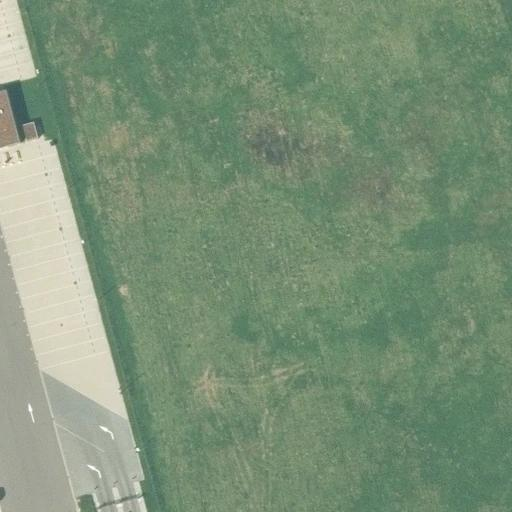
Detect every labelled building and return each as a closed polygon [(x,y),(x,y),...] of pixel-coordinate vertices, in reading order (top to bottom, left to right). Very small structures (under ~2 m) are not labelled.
[(263,0),(239,0),(229,3),(235,26),(268,17),(263,0)] [(378,0),(375,0),(351,23),(369,41),(394,16),(378,0)] [(394,16),(369,41),(385,58),(410,33),(394,16)] [(268,17),(235,26),(241,49),(274,40),(268,17)] [(410,33),(385,58),(402,75),(427,51),(410,33)] [(274,40),(241,49),(247,72),(281,63),(274,40)] [(427,51),(402,75),(418,92),(443,68),(427,51)] [(281,63),(247,72),(253,95),(287,86),(281,63)] [(443,68),(418,92),(435,109),(460,85),(443,68)] [(460,85),(435,109),(452,126),(458,150),(491,141),(483,110),(460,85)] [(287,86),(253,95),(263,131),(270,139),(295,114),(294,113),(287,86)] [(6,90),(0,91),(0,147),(20,142),(6,90)] [(295,114),(270,139),(286,156),(312,132),(295,114)] [(312,132),(286,156),(303,173),(328,149),(312,132)] [(179,270),(136,282),(170,411),(213,400),(228,458),(286,443),(270,382),(275,381),(269,360),(263,362),(204,138),(147,154),(179,270)] [(491,141),(458,150),(464,173),(498,164),(491,141)] [(328,149),(303,173),(319,190),(345,166),(328,149)] [(498,164),(464,173),(470,196),(504,187),(498,164)] [(345,166),(319,190),(336,207),(361,182),(345,166)] [(361,182),(336,207),(352,224),(378,200),(361,182)] [(504,187),(470,196),(476,219),(510,210),(504,187)] [(378,200),(352,224),(369,241),(394,217),(378,200)] [(511,217),(510,210),(476,219),(483,242),(511,234),(511,217)] [(394,217),(369,241),(386,260),(412,235),(394,217)] [(511,234),(483,242),(489,266),(511,259),(511,234)] [(331,250),(297,259),(303,283),(337,274),(331,250)] [(434,259),(409,283),(426,300),(451,277),(434,259)] [(337,274),(303,283),(309,306),(343,297),(337,274)] [(451,277),(426,300),(442,317),(468,294),(451,277)] [(468,294),(442,317),(459,335),(484,311),(468,294)] [(343,297),(309,306),(316,329),(350,320),(343,297)] [(484,311),(459,335),(476,352),(501,328),(484,311)] [(350,320),(316,329),(322,352),(355,343),(350,320)] [(511,339),(501,328),(476,352),(492,369),(511,350),(511,339)] [(355,343),(322,352),(328,375),(362,366),(355,343)] [(511,350),(492,369),(509,386),(511,383),(511,350)] [(362,366),(328,375),(334,398),(368,389),(362,366)] [(368,389),(334,398),(340,421),(374,412),(368,389)] [(374,412),(340,421),(350,458),(357,465),(381,442),(374,412)] [(381,442),(357,465),(374,482),(398,458),(381,442)] [(398,458),(374,482),(390,499),(415,476),(398,458)] [(415,476),(390,499),(402,511),(410,511),(431,493),(415,476)] [(431,493),(410,511),(445,511),(448,510),(431,493)]
